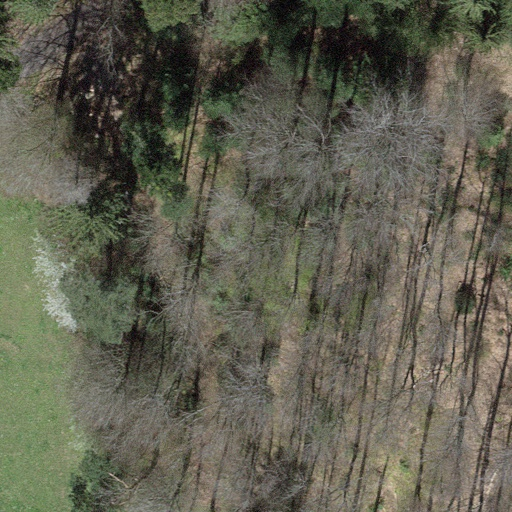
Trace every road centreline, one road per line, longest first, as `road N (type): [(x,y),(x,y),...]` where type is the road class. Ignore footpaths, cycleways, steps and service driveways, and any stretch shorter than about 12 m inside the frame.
road 1 (track): [(511,54),(81,13)]
road 2 (unclassified): [(0,65),(103,0)]
